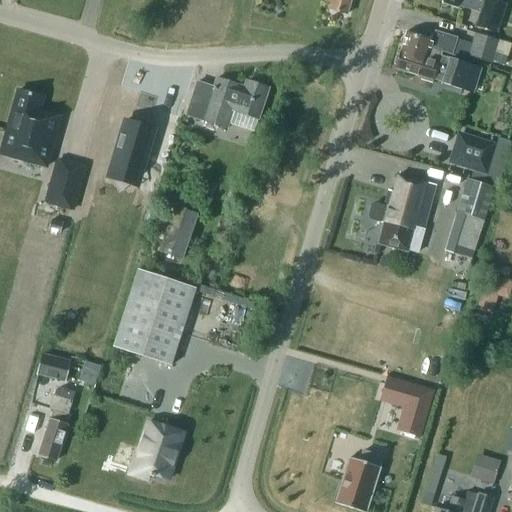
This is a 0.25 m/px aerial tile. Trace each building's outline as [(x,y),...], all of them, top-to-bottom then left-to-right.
[(329,9),(347,14),(350,0),(326,0),(326,3),(331,4),(329,9)] [(441,0),(442,0),(442,2),(458,7),(458,5),(481,12),(477,25),(496,31),(504,4),(490,0),(441,0)] [(400,52),(426,60),(430,49),(442,52),(452,55),(457,39),(457,38),(434,31),(432,40),(406,32),(401,52),(400,52)] [(468,55),(492,63),(500,41),(475,32),(468,55)] [(397,56),(394,65),(397,66),(396,70),(421,77),(420,80),(432,84),(433,81),(433,80),(435,75),(444,78),(443,83),(443,84),(464,90),(471,65),(441,56),(442,52),(430,49),(426,60),(400,52),(400,53),(401,53),(400,56),(397,56)] [(258,119),(268,89),(246,81),(244,87),(216,78),(213,88),(197,82),(186,116),(226,129),(232,110),(258,119)] [(45,167),(60,116),(39,110),(42,97),(18,90),(0,154),(45,167)] [(125,122),(111,168),(141,177),(154,131),(125,122)] [(493,146),(459,135),(451,160),(486,171),(493,146)] [(84,167),(58,160),(46,203),(72,210),(84,167)] [(378,244),(408,252),(408,251),(417,254),(420,244),(436,185),(397,175),(393,192),(388,190),(384,205),(374,202),(373,206),(371,205),(368,215),(370,215),(369,219),(379,222),(383,223),(378,244)] [(471,260),(483,220),(494,188),(467,179),(457,212),(444,251),(471,260)] [(159,252),(181,259),(197,214),(174,206),(159,252)] [(113,347),(170,365),(195,289),(138,270),(113,347)] [(37,375),(65,382),(70,361),(42,354),(37,375)] [(386,377),(381,397),(409,404),(401,431),(421,437),(428,410),(433,390),(386,377)] [(59,392),(55,391),(53,395),(49,409),(53,410),(50,419),(38,455),(56,461),(67,425),(70,415),(68,415),(72,401),(74,392),(60,389),(59,392)] [(184,433),(149,422),(140,455),(137,454),(131,473),(150,479),(152,473),(169,479),(184,433)] [(503,450),(511,452),(511,430),(509,430),(503,450)] [(438,453),(429,504),(439,506),(448,455),(438,453)] [(475,476),(498,482),(505,459),(482,453),(475,476)] [(342,507),(356,511),(373,511),(387,471),(385,471),(388,461),(369,455),(366,465),(356,462),(342,507)] [(452,496),(450,501),(447,511),(436,508),(434,511),(488,511),(493,498),(478,493),(477,495),(466,491),(463,500),(452,496)]
